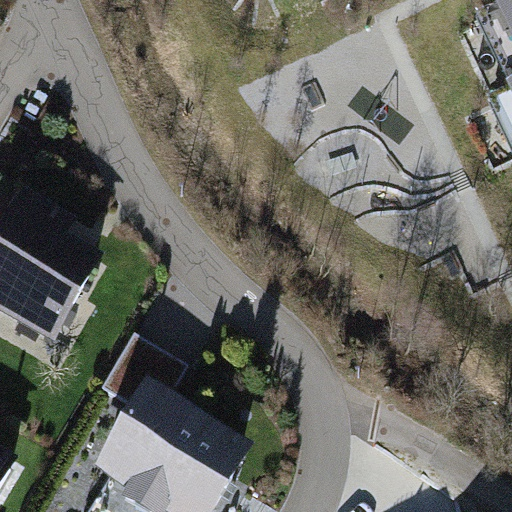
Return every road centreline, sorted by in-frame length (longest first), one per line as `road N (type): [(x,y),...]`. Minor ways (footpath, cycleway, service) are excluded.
road 1 (residential): [(67,35),(173,227),(317,376),(343,419),(335,468),(313,511)]
road 2 (track): [(343,419),(422,434),(511,503)]
